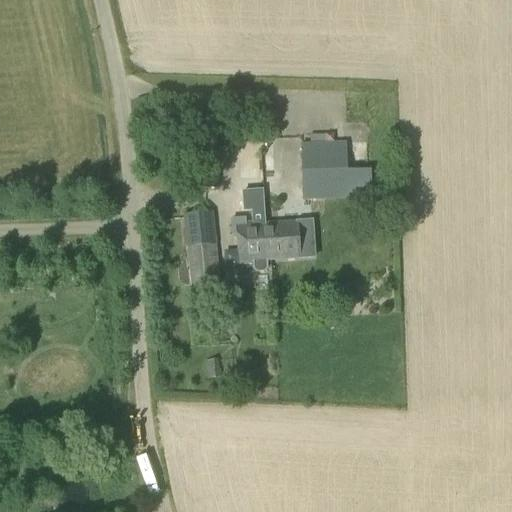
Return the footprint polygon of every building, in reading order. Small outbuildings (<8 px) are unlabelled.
[(325,135),(325,136),(325,143),(333,143),(333,135),(325,135)] [(346,143),(300,145),(302,201),(347,200),(347,196),(363,195),(363,188),(363,171),(347,171),(346,143)] [(217,189),(218,149),(190,149),(190,189),(217,189)] [(244,220),(232,220),(233,237),(237,237),(237,251),(238,265),(252,264),(252,270),(256,274),(264,274),(267,269),(267,263),(267,262),(315,260),(313,221),(265,224),(263,192),(244,193),(244,212),(253,211),(253,223),(245,224),(244,220)] [(191,288),(219,285),(212,213),(184,216),(191,288)] [(312,287),(281,289),(283,315),(313,313),(312,287)] [(217,361),(205,362),(207,380),(221,378),(220,370),(218,371),(217,361)]
